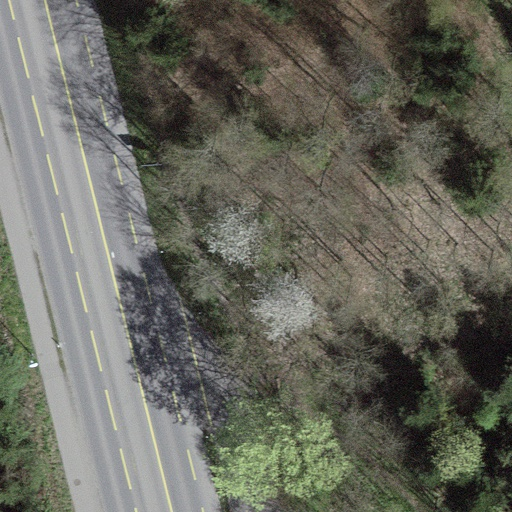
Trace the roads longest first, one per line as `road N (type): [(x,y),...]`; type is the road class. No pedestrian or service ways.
road 1 (primary): [(46,0),(173,511)]
road 2 (track): [(301,408),(511,263)]
road 3 (track): [(232,384),(301,408),(408,511)]
